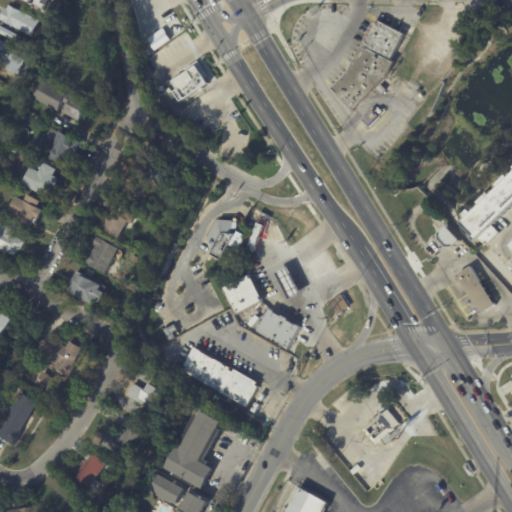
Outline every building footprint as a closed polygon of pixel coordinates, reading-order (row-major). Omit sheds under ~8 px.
[(36,19),(28,35),(0,20),(0,18),(5,8),(7,9),(9,6),(36,19)] [(354,111),(332,89),(350,70),(374,21),(379,24),(379,21),(405,34),(392,61),(395,63),(389,75),(354,111)] [(0,34),(0,26),(19,36),(16,42),(0,34)] [(334,46),(340,33),(327,27),(321,40),(334,46)] [(147,39),(162,28),(170,39),(154,49),(147,39)] [(21,77),(4,68),(6,65),(0,61),(0,40),(28,56),(21,69),(25,70),(21,77)] [(183,98),(172,81),(197,64),(209,82),(183,98)] [(86,105),(78,121),(62,112),(65,107),(61,105),(57,113),(34,101),(44,83),(86,105)] [(369,127),(363,121),(369,114),(369,112),(370,111),(371,110),(373,110),(375,113),(379,108),(383,111),(369,127)] [(51,117),(49,120),(54,123),(52,127),(42,120),(46,114),(51,117)] [(79,143),(64,167),(32,148),(39,136),(50,143),(58,130),(79,143)] [(13,145),(19,149),(16,154),(10,151),(13,145)] [(151,158),(165,166),(155,182),(132,167),(142,152),(151,158)] [(55,170),(50,180),(55,183),(47,198),(22,184),(30,168),(38,172),(43,163),(55,170)] [(129,173),(145,182),(141,190),(145,193),(139,204),(135,201),(130,209),(114,200),(128,173),(129,173)] [(511,179),(468,219),(511,267),(511,179)] [(40,202),(36,208),(42,211),(31,230),(14,221),(28,195),(40,202)] [(110,210),(113,204),(134,215),(133,218),(138,220),(132,233),(123,229),(117,239),(97,229),(101,220),(104,221),(110,210)] [(235,222),(234,233),(235,234),(221,260),(211,254),(213,252),(211,241),(208,239),(219,220),(235,221),(235,222)] [(25,241),(20,250),(18,248),(14,255),(8,252),(7,254),(0,249),(0,222),(13,230),(11,234),(25,241)] [(253,251),(252,252),(245,249),(256,223),(263,225),(253,251)] [(446,226),(459,239),(456,242),(452,246),(446,246),(439,239),(439,233),(444,228),(446,226)] [(96,246),(96,245),(94,244),(98,237),(120,249),(106,274),(86,263),(96,246)] [(301,294),(291,267),(278,271),(288,298),(301,294)] [(472,267),(496,305),(483,314),(458,276),(472,267)] [(82,276),(99,286),(96,290),(102,293),(97,303),(91,299),(88,303),(67,290),(70,285),(69,284),(71,279),(72,280),(77,271),(82,274),(81,275),(82,276)] [(250,279),(253,277),(265,299),(261,301),(261,302),(237,316),(223,290),(248,277),(250,279)] [(0,308),(20,319),(5,345),(0,342),(0,308)] [(302,328),(290,350),(260,332),(272,310),(276,312),(276,313),(283,317),(284,316),(290,319),(289,321),(297,326),(298,325),(302,328)] [(173,331),(169,333),(172,337),(165,341),(160,330),(171,324),(174,330),(173,331)] [(57,340),(70,347),(74,340),(87,348),(78,364),(80,365),(75,376),(58,367),(61,362),(45,353),(53,337),(57,340)] [(259,382),(257,385),(260,387),(248,407),(235,400),(234,403),(229,400),(231,397),(221,392),(219,397),(210,392),(213,387),(198,378),(195,382),(187,378),(190,374),(184,371),(186,367),(184,365),(194,347),(213,358),(215,358),(223,364),(224,364),(227,367),(228,366),(231,368),(230,370),(234,372),(235,369),(259,382)] [(54,375),(62,379),(55,392),(40,384),(47,371),(54,375)] [(155,384),(170,392),(163,404),(165,405),(159,414),(128,396),(135,384),(147,391),(148,390),(150,391),(155,383),(155,384)] [(43,403),(27,430),(28,431),(20,445),(1,434),(25,392),(43,403)] [(260,398),(256,408),(251,406),(255,397),(260,398)] [(228,429),(229,430),(212,459),(216,462),(214,465),(220,468),(208,489),(201,484),(199,487),(178,474),(179,472),(171,468),(202,415),(205,417),(209,410),(229,422),(225,428),(228,429)] [(392,439),(393,440),(387,446),(383,441),(377,445),(363,429),(382,414),(383,415),(389,410),(400,424),(396,428),(397,430),(391,435),(393,437),(391,438),(392,439)] [(127,431),(134,419),(152,430),(147,439),(151,442),(145,453),(140,450),(133,461),(107,446),(115,432),(123,437),(127,431)] [(77,475),(96,450),(114,464),(100,482),(104,485),(98,492),(77,475)] [(117,463),(122,468),(118,472),(113,468),(117,463)] [(165,475),(190,490),(181,505),(177,503),(176,504),(159,494),(159,493),(156,491),(165,475)] [(288,511),(301,487),(329,503),(324,511),(288,511)] [(214,502),(208,511),(185,511),(196,493),(214,502)]
